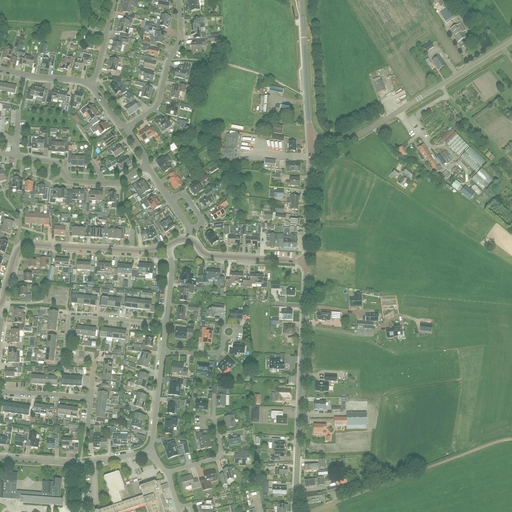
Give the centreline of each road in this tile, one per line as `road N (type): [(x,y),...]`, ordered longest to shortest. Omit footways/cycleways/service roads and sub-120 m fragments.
road 1 (tertiary): [(294,511),(306,262)]
road 2 (tertiary): [(309,140),(365,131),(511,40)]
road 3 (track): [(312,511),(511,439)]
road 4 (residential): [(0,305),(25,244),(166,246)]
road 5 (residential): [(150,451),(80,463),(0,458)]
road 6 (residential): [(123,130),(157,104),(181,34),(176,0)]
road 7 (residential): [(15,156),(56,165),(69,181),(117,183),(145,167)]
road 8 (tertiary): [(309,140),(301,0)]
road 9 (residential): [(306,262),(211,256),(187,239)]
road 10 (tertiary): [(306,262),(309,140)]
road 11 (residential): [(65,341),(68,316),(164,325)]
